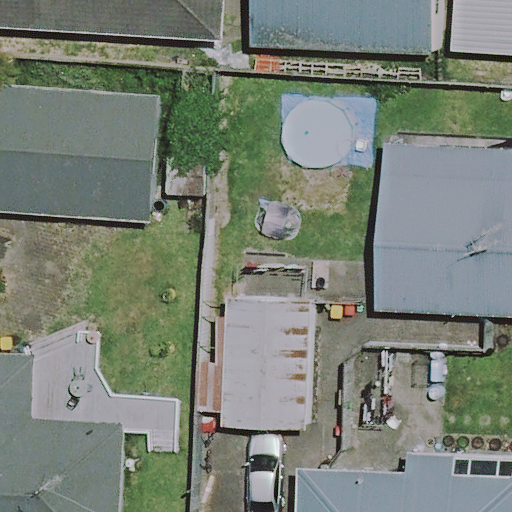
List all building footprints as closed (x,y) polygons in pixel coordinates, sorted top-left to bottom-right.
[(0,0),(0,33),(230,42),(231,0),(0,0)] [(443,0),(261,0),(259,48),(441,56),(443,0)] [(511,0),(465,0),(463,57),(511,59),(511,0)] [(161,102),(0,91),(0,92),(0,216),(153,226),(161,102)] [(511,153),(393,148),(384,312),(511,318),(511,153)] [(315,273),(230,270),(225,429),(310,431),(315,273)] [(50,354),(0,352),(0,511),(128,511),(131,423),(47,421),(50,354)] [(511,511),(511,478),(315,463),(311,511),(511,511)]
